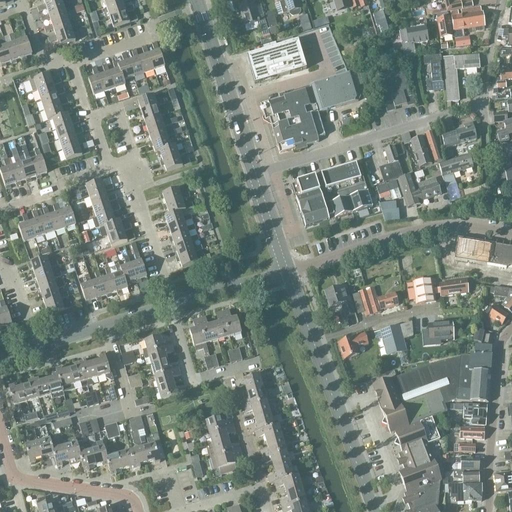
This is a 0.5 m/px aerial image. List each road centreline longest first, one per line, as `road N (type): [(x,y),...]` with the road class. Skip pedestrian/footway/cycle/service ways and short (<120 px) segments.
road 1 (residential): [(252,174),(484,101)]
road 2 (residential): [(286,273),(436,226),(511,233)]
road 3 (tertiary): [(252,174),(195,0)]
road 4 (residential): [(488,511),(499,359),(511,332)]
road 5 (tertiary): [(375,511),(313,341)]
road 6 (residential): [(171,303),(124,165)]
road 7 (residential): [(255,363),(191,379),(171,303)]
road 8 (unclassified): [(171,303),(37,348)]
road 9 (residential): [(137,511),(124,495),(14,477)]
road 10 (residential): [(313,341),(433,309)]
